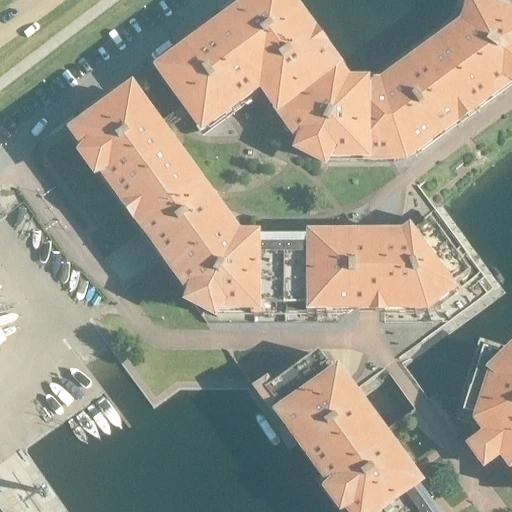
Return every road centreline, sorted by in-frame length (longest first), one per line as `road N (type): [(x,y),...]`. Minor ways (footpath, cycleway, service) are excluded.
road 1 (residential): [(13,149),(152,342),(367,342)]
road 2 (residential): [(511,100),(368,211),(367,342)]
road 3 (unclassified): [(13,149),(213,0)]
road 4 (residential): [(367,342),(494,511)]
